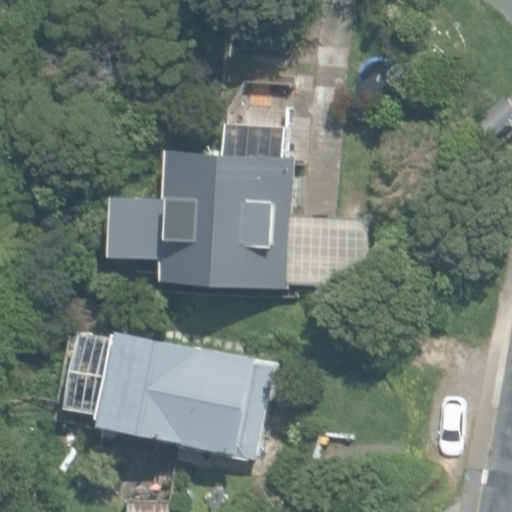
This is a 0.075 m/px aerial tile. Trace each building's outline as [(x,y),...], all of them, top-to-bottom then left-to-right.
[(480,122),(498,140),(511,125),(511,102),(506,97),(480,122)] [(171,278),(298,287),(298,282),(370,286),(375,215),(301,210),(305,155),(289,154),(291,126),(235,122),(233,150),(179,146),(175,195),(129,192),(125,255),(172,258),(171,278)] [(35,211),(7,191),(3,196),(0,194),(0,207),(6,212),(0,220),(0,271),(22,288),(52,246),(25,226),(35,211)] [(184,457),(207,462),(211,446),(261,457),(282,364),(223,351),(225,346),(139,326),(137,333),(129,331),(127,341),(90,333),(74,406),(189,432),(184,457)] [(131,511),(176,511),(176,502),(132,500),(131,511)]
